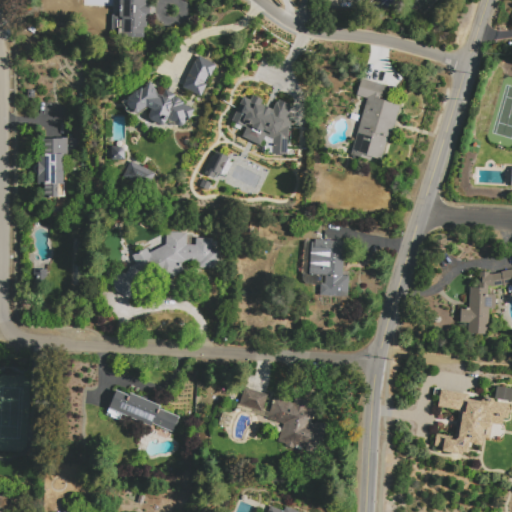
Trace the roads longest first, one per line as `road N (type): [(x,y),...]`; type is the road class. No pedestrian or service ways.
road 1 (residential): [(365,511),(376,360),(487,0)]
road 2 (residential): [(376,360),(8,335)]
road 3 (residential): [(466,63),(397,42),(304,29),(261,0)]
road 4 (residential): [(8,335),(0,174)]
